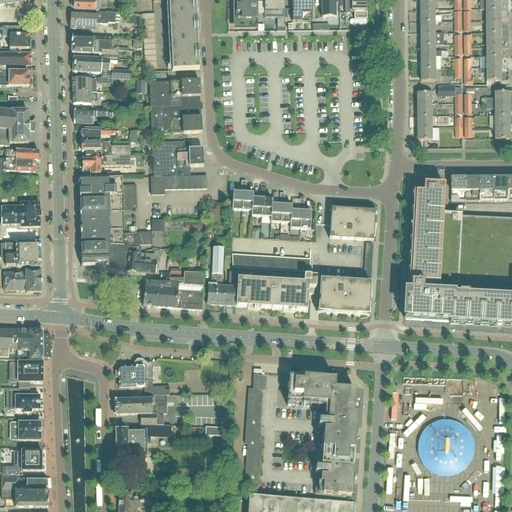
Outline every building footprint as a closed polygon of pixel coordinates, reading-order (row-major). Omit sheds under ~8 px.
[(75,0),(75,1),(75,3),(73,3),(71,5),(71,8),(73,10),(74,10),(74,11),(81,12),(99,12),(99,3),(94,2),(93,0),(75,0)] [(199,71),(195,0),(168,0),(172,72),(199,71)] [(256,0),(235,0),(235,10),(236,29),(257,29),(256,0)] [(283,0),(263,0),(264,20),(277,19),(277,29),(284,29),(283,0)] [(311,0),(291,0),(292,10),(292,11),(292,15),(292,23),(312,23),(311,0)] [(335,19),(334,0),(321,0),(321,19),(335,19)] [(351,14),(354,14),(354,21),(366,21),(366,0),(344,0),(345,15),(351,15),(351,14)] [(419,0),(420,12),(434,12),(434,0),(419,0)] [(485,0),(486,12),(500,12),(500,0),(485,0)] [(420,24),(434,24),(434,12),(420,12),(420,24)] [(486,23),(500,23),(500,12),(486,12),(486,23)] [(71,23),(71,25),(74,25),(74,30),(83,31),(84,28),(84,26),(87,26),(87,25),(108,26),(108,24),(114,24),(114,14),(108,14),(95,13),(95,15),(82,14),(71,14),(71,23)] [(154,15),(142,16),(145,70),(157,69),(154,15)] [(486,35),(500,35),(500,23),(486,23),(486,35)] [(435,36),(434,24),(420,24),(420,36),(435,36)] [(30,51),(30,41),(30,36),(20,36),(20,29),(14,29),(2,29),(2,39),(7,39),(7,44),(9,44),(9,51),(30,51)] [(500,35),(486,35),(486,47),(500,47),(500,35)] [(435,36),(420,36),(420,48),(435,47),(435,36)] [(72,45),(72,55),(102,56),(102,60),(118,60),(118,49),(114,48),(115,40),(72,39),(72,45)] [(435,47),(420,48),(420,59),(439,59),(440,59),(440,53),(435,53),(435,47)] [(500,47),(486,47),(486,59),(501,59),(500,47)] [(32,55),(22,54),(0,54),(0,69),(9,69),(9,67),(31,68),(32,55)] [(73,59),(72,74),(80,74),(100,75),(101,70),(109,70),(110,61),(81,60),(73,59)] [(439,59),(420,59),(421,71),(435,71),(439,71),(439,59)] [(501,71),(501,59),(486,59),(486,71),(501,71)] [(0,87),(20,88),(29,88),(31,85),(31,82),(29,79),(29,78),(28,78),(28,73),(21,72),(9,72),(9,69),(0,69),(0,87)] [(129,71),(110,71),(110,80),(129,80),(129,71)] [(435,71),(421,71),(421,83),(435,83),(435,71)] [(501,71),(486,71),(486,83),(501,83),(501,71)] [(80,80),(72,80),(73,93),(91,93),(90,81),(82,81),(82,80),(80,80)] [(201,110),(200,98),(200,82),(149,84),(150,112),(201,110)] [(454,98),(454,106),(461,106),(461,89),(454,89),(454,88),(437,88),(437,99),(454,98)] [(91,94),(91,93),(73,93),(73,106),(82,106),(82,107),(91,106),(97,103),(97,94),(91,94)] [(417,107),(432,106),(431,94),(417,94),(417,107)] [(494,106),(509,106),(509,94),(494,94),(494,106)] [(432,106),(417,107),(417,118),(432,118),(432,106)] [(509,106),(494,106),(495,118),(509,118),(509,106)] [(202,135),(201,110),(150,112),(151,137),(171,136),(171,135),(183,135),(202,135)] [(10,146),(12,146),(29,145),(28,134),(35,133),(34,124),(28,124),(28,112),(22,113),(22,111),(17,111),(17,113),(11,113),(11,114),(0,112),(0,147),(9,148),(10,146)] [(81,111),(74,111),(74,125),(86,126),(93,126),(94,116),(97,116),(97,117),(112,118),(112,112),(107,112),(107,111),(97,111),(96,112),(81,111)] [(432,118),(417,118),(417,130),(432,130),(432,118)] [(509,118),(495,118),(495,130),(509,129),(509,118)] [(509,129),(495,130),(495,142),(509,142),(509,129)] [(118,132),(94,130),(85,130),(85,133),(82,133),(82,142),(88,142),(88,144),(105,144),(105,142),(100,142),(100,137),(118,137),(118,132)] [(432,130),(417,130),(417,142),(432,142),(432,130)] [(189,169),(203,169),(203,150),(196,151),(189,151),(189,143),(152,144),(153,178),(189,177),(189,169)] [(105,144),(88,144),(82,144),(82,146),(81,146),(81,152),(82,152),(82,153),(86,153),(86,158),(94,158),(102,158),(108,157),(130,156),(131,156),(131,147),(112,147),(112,149),(105,149),(105,144)] [(0,160),(0,177),(5,178),(6,173),(35,174),(36,163),(38,163),(39,153),(28,153),(16,153),(6,152),(6,161),(0,160)] [(130,156),(108,157),(102,158),(102,160),(87,161),(83,161),(83,160),(82,160),(82,163),(81,166),(82,169),(82,172),(83,172),(83,176),(90,176),(94,176),(96,177),(97,176),(100,176),(100,168),(102,168),(130,168),(130,156)] [(81,268),(108,267),(110,246),(124,246),(124,247),(152,246),(152,234),(139,234),(139,235),(124,235),(123,211),(136,211),(137,211),(136,187),(123,187),(122,178),(80,179),(81,268)] [(23,180),(6,181),(8,195),(33,193),(32,181),(23,181),(23,180)] [(450,180),(450,203),(465,203),(465,180),(450,180)] [(479,180),(465,180),(465,203),(466,203),(479,203),(479,180)] [(493,180),(479,180),(479,203),(493,203),(493,180)] [(493,180),(493,203),(507,203),(507,180),(493,180)] [(405,294),(404,319),(419,320),(449,322),(449,324),(511,327),(511,220),(442,217),(442,213),(444,187),(423,186),(423,194),(415,194),(409,294),(405,294)] [(241,188),(241,194),(243,194),(242,212),(251,213),(252,213),(252,200),(253,200),(253,195),(245,195),(246,189),(241,188)] [(232,212),(242,212),(243,194),(241,194),(233,194),(232,212)] [(265,201),(265,195),(260,195),(260,201),(262,201),(261,219),(271,219),(272,206),(272,201),(265,201)] [(260,201),(253,200),(252,200),(252,213),(251,213),(251,218),(261,219),(262,201),(260,201)] [(284,207),(284,201),(280,201),(279,207),(282,207),(280,225),(290,225),(291,212),(292,208),(284,207)] [(21,229),(40,229),(41,229),(40,219),(41,219),(41,213),(40,213),(40,204),(21,205),(21,208),(1,209),(2,227),(21,226),(21,229)] [(279,207),(272,206),(271,219),(270,224),(280,225),(282,207),(279,207)] [(303,213),(304,207),(299,207),(298,213),(301,213),(300,231),(310,232),(311,214),(303,213)] [(329,240),(373,243),(375,211),(367,208),(366,212),(339,211),(338,207),(331,208),(329,240)] [(298,213),(291,212),(290,225),(290,230),(300,231),(301,213),(298,213)] [(155,222),(155,245),(168,245),(169,223),(155,222)] [(6,258),(41,257),(40,244),(5,245),(1,245),(2,258),(6,258)] [(363,282),(370,282),(372,245),(365,245),(363,282)] [(108,272),(125,273),(127,248),(110,246),(108,272)] [(125,273),(157,276),(158,275),(156,275),(156,264),(160,265),(161,253),(154,252),(154,256),(141,255),(140,260),(138,260),(139,249),(127,248),(125,273)] [(207,307),(216,307),(217,276),(223,276),(223,250),(213,250),(212,285),(208,285),(207,307)] [(310,261),(232,256),(233,269),(309,274),(310,261)] [(36,269),(41,269),(41,257),(6,258),(2,258),(2,261),(6,261),(6,268),(16,268),(16,269),(30,269),(36,269)] [(180,270),(171,270),(170,279),(180,280),(180,270)] [(26,275),(4,275),(4,293),(26,292),(26,294),(41,294),(41,272),(26,272),(26,275)] [(176,311),(202,312),(204,274),(184,274),(184,281),(169,280),(169,281),(161,280),(147,279),(147,283),(145,283),(143,308),(176,311)] [(222,284),(223,276),(217,276),(216,307),(235,308),(247,309),(247,310),(260,311),(260,310),(283,311),(283,312),(295,313),(295,312),(307,312),(308,296),(313,296),(314,290),(316,290),(316,278),(304,277),(303,287),(249,284),(249,281),(233,280),(233,277),(229,276),(229,285),(232,285),(231,289),(221,288),(221,284),(222,284)] [(318,316),(325,318),(326,314),(360,316),(360,320),(368,319),(370,285),(320,282),(318,316)] [(0,362),(17,363),(17,362),(42,362),(42,333),(0,331),(0,362)] [(152,364),(151,364),(146,364),(142,361),(137,361),(134,365),(134,368),(121,369),(119,371),(119,373),(118,373),(118,379),(119,379),(119,390),(144,389),(145,395),(156,395),(156,397),(167,397),(170,397),(170,388),(153,389),(152,364)] [(42,364),(17,364),(17,384),(18,384),(18,390),(29,390),(29,384),(42,384),(42,364)] [(266,377),(253,376),(252,391),(248,390),(245,446),(247,446),(244,491),(259,492),(262,439),(260,439),(263,392),(265,392),(266,377)] [(351,498),(356,415),(354,415),(355,392),(334,391),(335,381),(289,378),(287,407),(321,409),(320,421),(324,421),(324,423),(319,423),(318,428),(324,428),(324,430),(319,430),(317,467),(321,467),(321,469),(316,469),(315,474),(321,475),(321,477),(316,476),(315,496),(351,498)] [(16,412),(23,412),(23,414),(23,415),(24,415),(30,415),(31,415),(31,414),(31,412),(39,412),(39,411),(39,398),(29,398),(29,393),(19,393),(19,398),(16,398),(15,398),(15,399),(15,411),(15,412),(16,412)] [(145,401),(115,402),(116,417),(140,416),(141,426),(163,427),(163,415),(167,415),(167,405),(167,397),(156,397),(156,395),(145,395),(145,401)] [(19,442),(41,442),(41,424),(19,424),(19,442)] [(149,435),(161,435),(162,427),(149,427),(149,435)] [(116,431),(116,457),(134,457),(134,460),(136,461),(146,461),(147,460),(146,431),(116,431)] [(2,469),(2,478),(16,478),(16,476),(22,477),(22,472),(40,472),(40,473),(41,473),(41,472),(41,465),(41,460),(41,453),(41,452),(40,452),(40,453),(22,453),(22,452),(21,452),(21,453),(21,469),(13,469),(2,469)] [(18,492),(18,485),(16,485),(16,486),(10,486),(10,479),(1,479),(2,501),(15,501),(15,509),(48,509),(47,498),(47,492),(18,492)] [(22,480),(22,490),(47,490),(47,480),(27,480),(22,480)] [(138,511),(138,509),(153,509),(152,511),(164,511),(165,494),(153,494),(153,496),(132,495),(132,493),(119,493),(118,511),(138,511)] [(349,511),(350,505),(353,505),(353,504),(247,497),(247,498),(249,498),(248,511),(349,511)]
